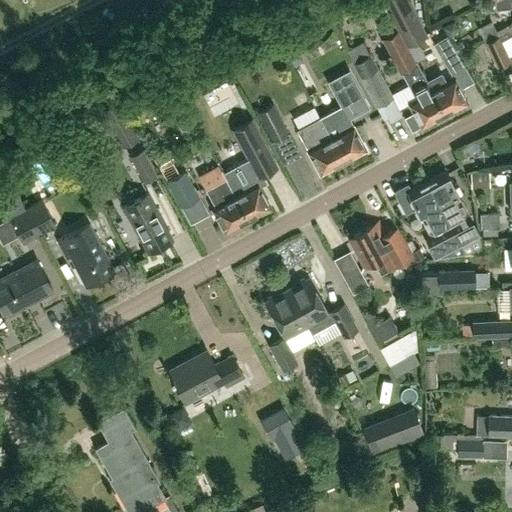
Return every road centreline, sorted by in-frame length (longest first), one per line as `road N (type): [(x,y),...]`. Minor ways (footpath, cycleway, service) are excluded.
road 1 (residential): [(0,382),(511,102)]
road 2 (residential): [(59,511),(0,397)]
